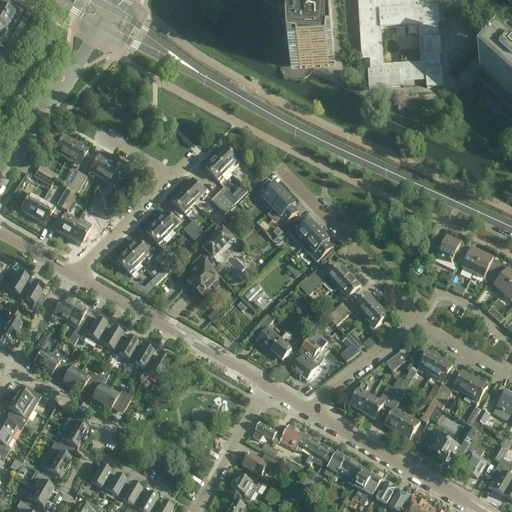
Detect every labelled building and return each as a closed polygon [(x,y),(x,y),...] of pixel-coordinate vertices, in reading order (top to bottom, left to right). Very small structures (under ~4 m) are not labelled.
[(286,0),(290,55),(293,55),(294,67),(300,67),(300,68),(333,66),(332,57),(331,53),(333,52),(330,0),(286,0)] [(441,57),(440,39),(439,39),(438,26),(439,26),(438,8),(433,8),(432,0),(358,0),(362,62),(370,61),(370,72),(368,72),(369,91),(404,89),(403,78),(407,78),(407,81),(422,80),(422,77),(426,77),(427,89),(443,88),(442,70),(441,70),(440,57),(441,57)] [(0,25),(7,29),(14,16),(0,7),(0,25)] [(481,67),(485,71),(477,80),(501,101),(502,102),(511,110),(511,60),(498,48),(497,47),(479,67),(480,68),(481,67)] [(66,163),(75,146),(63,139),(52,157),(58,160),(59,158),(66,163)] [(75,146),(66,163),(73,167),(72,168),(77,171),(88,153),(75,146)] [(215,161),(228,174),(235,168),(236,169),(240,165),(226,150),(215,161)] [(101,183),(110,166),(98,159),(88,177),(93,180),(94,179),(101,183)] [(228,174),(215,161),(205,170),(220,185),(224,181),(223,179),(228,174)] [(110,166),(101,183),(108,187),(107,188),(112,191),(123,173),(110,166)] [(37,173),(54,183),(57,178),(40,168),(37,173)] [(54,183),(37,173),(34,179),(51,189),(54,183)] [(71,193),(81,176),(76,173),(66,190),(71,193)] [(81,176),(71,193),(77,196),(87,179),(81,176)] [(182,194),(195,207),(201,201),(203,202),(207,198),(193,183),(182,194)] [(268,185),(257,195),(262,200),(261,202),(270,212),(287,196),(280,189),(279,191),(278,190),(276,187),(275,188),(273,190),(269,186),(268,185)] [(224,189),(220,194),(234,208),(238,203),(224,189)] [(62,210),(71,193),(66,190),(56,207),(62,210)] [(77,196),(71,193),(62,210),(67,213),(77,196)] [(195,207),(182,194),(172,203),(187,218),(191,214),(190,212),(195,207)] [(235,209),(234,208),(220,194),(216,198),(231,214),(235,209)] [(33,220),(42,204),(35,200),(36,198),(31,195),(20,213),(33,220)] [(272,210),(286,225),(297,215),(292,210),(295,207),(292,204),(293,203),(287,196),(272,210)] [(226,218),(231,214),(216,198),(211,202),(226,218)] [(92,205),(109,215),(112,209),(95,199),(92,205)] [(42,204),(33,220),(45,227),(56,209),(50,206),(49,208),(42,204)] [(109,215),(92,205),(89,210),(106,220),(109,215)] [(238,207),(231,215),(235,220),(243,212),(238,207)] [(68,240),(77,224),(70,220),(71,218),(66,215),(55,233),(68,240)] [(156,225),(169,239),(175,232),(177,234),(181,229),(167,215),(156,225)] [(302,221),(288,234),(296,242),(303,249),(321,232),(315,225),(313,226),(310,223),(309,224),(307,226),(302,221)] [(187,229),(202,243),(207,238),(193,223),(187,229)] [(77,224),(68,240),(80,247),(91,230),(85,226),(84,228),(77,224)] [(169,239),(156,225),(146,235),(161,249),(165,245),(164,244),(169,239)] [(202,243),(187,229),(184,232),(198,247),(202,243)] [(278,230),(274,234),(278,238),(282,234),(278,230)] [(194,280),(189,286),(202,299),(212,289),(214,292),(220,286),(217,283),(218,282),(212,276),(214,273),(211,270),(217,264),(219,266),(220,266),(221,266),(222,266),(223,266),(223,265),(224,265),(224,264),(224,263),(224,262),(224,261),(223,261),(222,259),(219,256),(233,242),(223,232),(203,252),(206,254),(192,267),(197,272),(192,278),(194,280)] [(321,232),(303,249),(317,264),(331,251),(330,249),(326,246),(328,244),(329,243),(327,241),(326,240),(327,238),(321,232)] [(433,237),(426,252),(438,257),(438,259),(452,265),(449,270),(455,273),(458,266),(466,248),(460,246),(461,245),(447,239),(445,243),(440,240),(433,237)] [(127,254),(140,267),(147,261),(148,262),(152,258),(137,243),(127,254)] [(473,276),(483,256),(472,251),(466,248),(458,266),(463,269),(462,270),(473,276)] [(159,257),(174,273),(180,267),(164,252),(159,257)] [(333,253),(321,263),(323,265),(324,266),(335,255),(333,253)] [(140,267),(127,254),(117,263),(132,278),(136,274),(135,272),(140,267)] [(489,285),(491,282),(500,268),(502,265),(493,261),(483,256),(473,276),(484,280),(483,282),(489,285)] [(174,273),(159,257),(155,261),(164,270),(162,272),(168,278),(174,273)] [(292,265),(287,270),(290,273),(295,268),(292,265)] [(503,296),(511,286),(511,273),(509,271),(509,272),(502,265),(500,268),(491,282),(495,286),(494,287),(503,296)] [(334,294),(337,291),(351,278),(341,268),(324,284),(334,294)] [(24,301),(29,292),(24,289),(29,281),(13,271),(3,289),(18,297),(17,300),(23,304),(24,301)] [(162,272),(150,285),(154,289),(168,278),(162,272)] [(423,277),(420,283),(431,289),(434,283),(423,277)] [(351,278),(337,291),(343,297),(341,299),(345,303),(361,289),(351,278)] [(304,294),(309,298),(324,285),(319,280),(304,294)] [(38,313),(45,301),(39,298),(44,290),(34,284),(29,292),(24,301),(34,307),(32,309),(38,313)] [(257,285),(244,297),(248,302),(261,290),(257,285)] [(511,286),(503,296),(511,304),(511,303),(511,286)] [(365,321),(378,308),(369,298),(354,312),(358,316),(359,315),(365,321)] [(59,305),(50,320),(56,323),(58,320),(67,325),(77,309),(67,303),(64,308),(59,305)] [(247,309),(242,304),(238,308),(243,313),(247,309)] [(328,319),(330,321),(332,324),(347,310),(342,305),(328,319)] [(378,308),(365,321),(370,327),(369,328),(373,333),(388,319),(378,308)] [(77,309),(67,325),(76,331),(74,334),(80,337),(86,326),(88,322),(83,319),(86,314),(77,309)] [(0,325),(0,326),(16,337),(22,327),(16,324),(19,319),(5,310),(2,316),(5,318),(0,325)] [(216,310),(207,319),(211,323),(220,314),(216,310)] [(347,310),(332,324),(335,327),(336,328),(351,315),(347,310)] [(501,317),(496,322),(500,325),(505,320),(501,317)] [(270,319),(259,329),(265,333),(257,343),(262,347),(260,349),(276,362),(278,359),(282,363),(291,352),(286,348),(287,346),(284,343),(286,340),(288,342),(292,337),(288,333),(281,341),(268,330),(274,322),(270,319)] [(86,326),(80,337),(78,340),(94,349),(95,346),(102,335),(107,327),(97,320),(92,329),(86,326)] [(5,343),(8,345),(10,346),(16,337),(0,326),(0,347),(2,348),(5,343)] [(102,335),(95,346),(101,350),(102,347),(112,353),(117,344),(118,344),(123,336),(112,330),(107,338),(102,335)] [(312,345),(319,337),(314,333),(307,342),(312,345)] [(346,339),(359,353),(364,349),(351,334),(346,339)] [(307,383),(319,367),(313,363),(319,355),(318,354),(320,352),(321,352),(328,343),(319,337),(312,345),(307,342),(301,350),(306,353),(292,371),(307,383)] [(112,353),(110,355),(113,357),(117,359),(118,356),(128,362),(133,352),(133,353),(138,345),(128,339),(123,347),(118,344),(117,344),(112,353)] [(346,339),(341,343),(347,350),(342,355),(348,362),(359,353),(346,339)] [(39,344),(30,359),(35,362),(32,367),(43,373),(54,353),(53,353),(52,356),(43,350),(45,347),(39,344)] [(128,362),(126,364),(132,368),(134,365),(143,371),(148,362),(149,362),(154,354),(143,348),(139,356),(133,353),(133,352),(128,362)] [(405,349),(400,353),(400,354),(406,361),(411,357),(405,349)] [(60,376),(69,362),(54,353),(43,373),(52,378),(55,373),(60,376)] [(395,358),(401,367),(407,362),(406,361),(400,354),(395,358)] [(431,378),(441,362),(428,355),(418,372),(423,375),(424,374),(431,378)] [(169,371),(169,369),(167,367),(169,363),(159,357),(154,365),(149,362),(148,362),(143,371),(141,374),(148,377),(149,374),(159,380),(157,383),(161,385),(163,384),(164,382),(165,381),(166,379),(167,377),(168,375),(169,373),(169,371)] [(401,367),(395,358),(386,365),(392,373),(401,367)] [(72,390),(81,373),(72,368),(74,365),(69,362),(60,376),(65,379),(62,384),(72,390)] [(441,362),(431,378),(438,382),(437,384),(442,387),(453,369),(441,362)] [(401,388),(401,389),(406,393),(417,375),(417,374),(411,371),(405,381),(404,382),(401,388)] [(92,375),(90,378),(81,373),(72,390),(81,395),(82,393),(84,390),(89,393),(98,379),(92,375)] [(466,398),(475,382),(463,375),(452,393),(458,396),(459,394),(466,398)] [(101,407),(111,390),(101,385),(103,382),(98,379),(89,393),(94,396),(91,401),(101,407)] [(475,382),(466,398),(473,403),(472,404),(477,407),(488,390),(475,382)] [(372,399),(363,415),(374,422),(384,407),(389,410),(401,389),(401,388),(396,385),(393,390),(388,387),(378,403),(372,399)] [(363,415),(372,399),(365,395),(368,389),(363,386),(356,397),(351,394),(345,405),(363,415)] [(394,413),(385,428),(397,435),(402,428),(407,419),(400,415),(400,413),(396,411),(406,393),(401,389),(389,410),(394,413)] [(431,404),(430,406),(436,410),(436,409),(446,392),(441,389),(431,404)] [(19,391),(13,401),(30,410),(30,411),(33,413),(38,404),(41,398),(27,390),(24,395),(21,393),(19,391)] [(123,414),(130,403),(132,399),(121,393),(120,396),(111,390),(101,407),(110,413),(112,410),(117,413),(118,411),(123,414)] [(511,394),(507,391),(504,396),(499,393),(493,404),(498,407),(496,410),(510,419),(511,417),(511,394)] [(446,392),(436,409),(437,409),(442,412),(452,395),(451,395),(447,392),(446,392)] [(30,410),(13,401),(7,411),(12,414),(10,418),(24,427),(27,422),(24,420),(30,410)] [(421,422),(427,426),(436,410),(430,406),(421,422)] [(466,426),(471,430),(472,429),(475,423),(481,412),(476,409),(466,426)] [(482,412),(477,421),(484,425),(489,416),(482,412)] [(68,421),(62,431),(65,432),(66,432),(82,442),(88,432),(85,431),(83,429),(86,424),(71,416),(68,421)] [(0,423),(0,432),(13,440),(18,431),(21,433),(24,427),(10,418),(7,424),(1,421),(0,423)] [(402,428),(397,435),(410,443),(420,425),(415,422),(414,423),(407,419),(402,428)] [(475,423),(472,429),(478,433),(481,427),(475,423)] [(272,443),(277,435),(261,426),(256,434),(272,443)] [(295,453),(304,437),(289,429),(280,444),(295,453)] [(427,442),(434,446),(429,454),(446,464),(451,455),(462,461),(471,446),(465,442),(461,450),(439,438),(441,435),(433,431),(427,442)] [(7,449),(13,440),(0,432),(0,452),(7,456),(8,454),(10,451),(7,449)] [(82,442),(66,432),(65,432),(60,441),(57,439),(54,445),(69,453),(71,449),(77,452),(82,442)] [(311,467),(312,464),(322,447),(304,437),(295,453),(296,453),(296,452),(300,455),(303,451),(311,456),(306,464),(311,467)] [(501,446),(492,460),(499,465),(511,444),(507,441),(503,447),(501,446)] [(48,461),(65,471),(71,462),(66,459),(69,453),(54,445),(51,450),(54,452),(48,461)] [(267,457),(272,449),(265,445),(261,453),(267,457)] [(464,460),(467,461),(461,471),(477,481),(487,465),(480,460),(484,454),(472,446),(464,460)] [(321,469),(324,465),(325,463),(326,463),(332,453),(322,447),(312,464),(321,469)] [(272,449),(267,457),(274,461),(279,453),(272,449)] [(330,466),(327,471),(324,476),(334,481),(333,482),(334,483),(347,461),(332,453),(326,463),(330,466)] [(266,470),(270,472),(272,469),(276,471),(280,465),(265,457),(262,462),(250,455),(242,468),(261,479),(266,470)] [(43,470),(40,469),(38,472),(37,474),(38,475),(42,477),(51,483),(54,478),(57,479),(59,481),(65,471),(48,461),(43,470)] [(354,488),(364,472),(347,461),(334,483),(336,483),(338,479),(354,488)] [(511,467),(502,461),(491,480),(497,484),(492,491),(505,499),(511,487),(511,480),(508,478),(511,471),(511,467)] [(101,490),(106,481),(111,473),(101,467),(96,475),(90,472),(83,484),(89,487),(91,485),(100,490),(101,490)] [(364,472),(354,488),(359,491),(354,501),(359,504),(365,495),(364,494),(366,490),(367,490),(369,487),(368,486),(374,477),(364,472)] [(38,475),(35,480),(32,479),(27,488),(31,491),(48,501),(54,491),(51,489),(48,488),(51,483),(42,477),(38,475)] [(100,490),(99,493),(102,495),(103,495),(105,496),(114,502),(116,499),(122,491),(123,488),(127,482),(116,476),(113,482),(111,484),(106,481),(101,490),(100,490)] [(248,477),(245,482),(238,478),(232,490),(245,498),(244,499),(250,502),(255,494),(257,495),(263,485),(248,477)] [(307,491),(302,488),(306,480),(303,477),(300,481),(298,486),(290,500),(299,505),(307,491)] [(365,495),(359,504),(363,507),(366,502),(364,501),(367,495),(372,499),(382,482),(374,477),(368,486),(369,487),(367,490),(366,490),(364,494),(365,495)] [(386,484),(376,501),(382,505),(378,511),(384,511),(387,507),(397,490),(386,484)] [(116,499),(114,502),(120,505),(122,503),(131,508),(132,509),(137,500),(142,491),(132,485),(127,494),(122,491),(116,499)] [(34,511),(37,507),(40,508),(42,510),(48,501),(31,491),(26,500),(23,498),(19,504),(33,511),(34,511)] [(342,495),(341,498),(346,501),(348,498),(350,494),(345,491),(342,495)] [(403,511),(411,499),(398,491),(388,510),(391,511),(403,511)] [(132,509),(131,508),(130,511),(131,511),(137,511),(138,511),(137,511),(150,511),(153,509),(158,501),(147,494),(142,503),(137,500),(132,509)] [(411,499),(403,511),(413,511),(418,503),(411,499)] [(290,500),(287,505),(296,510),(299,505),(290,500)] [(150,511),(171,511),(173,510),(163,503),(158,511),(153,509),(150,511)] [(250,511),(246,509),(235,503),(229,511),(250,511)] [(421,511),(425,507),(418,503),(413,511),(421,511)]
